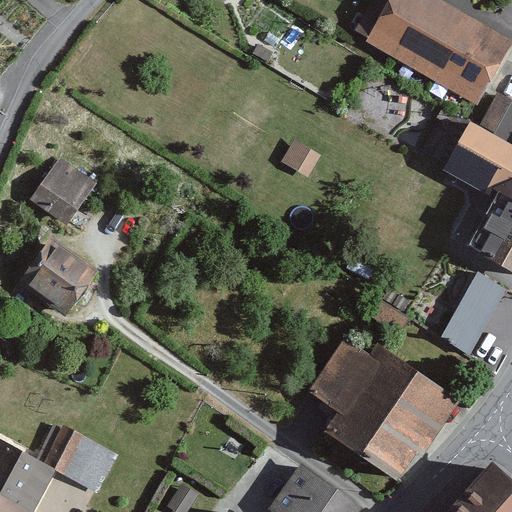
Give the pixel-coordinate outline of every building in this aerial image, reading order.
[(377,0),(355,41),(395,62),(429,0),(377,0)] [(429,0),(395,62),(435,84),(472,16),(442,0),(429,0)] [(435,84),(476,106),(511,39),(511,37),(472,16),(435,84)] [(511,150),(459,120),(430,169),(487,202),(458,249),(511,280),(511,150)] [(307,183),(323,158),(292,138),(276,164),(307,183)] [(57,227),(90,183),(51,155),(19,199),(57,227)] [(9,286),(56,319),(88,273),(40,240),(9,286)] [(464,358),(505,291),(466,267),(425,335),(464,358)] [(406,315),(374,298),(360,325),(392,342),(406,315)] [(364,350),(340,334),(301,394),(322,408),(312,422),(397,484),(457,403),(371,341),(364,350)] [(95,496),(118,456),(60,423),(38,463),(95,496)] [(0,442),(0,475),(14,452),(0,442)] [(14,452),(0,475),(0,498),(25,511),(45,473),(14,452)] [(511,511),(511,486),(481,457),(427,511),(511,511)] [(263,511),(356,511),(361,507),(295,461),(260,510),(263,511)] [(0,511),(24,511),(25,511),(0,498),(0,511)]
